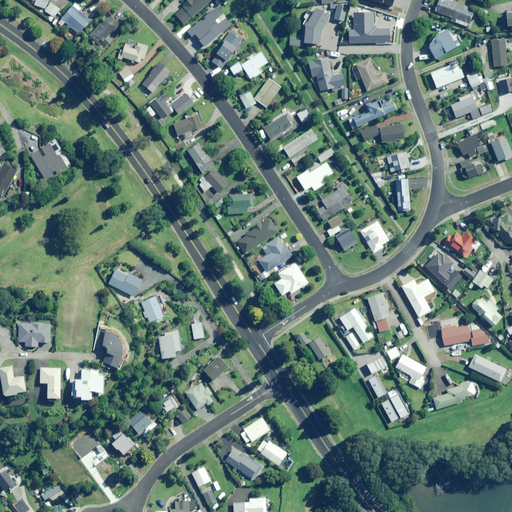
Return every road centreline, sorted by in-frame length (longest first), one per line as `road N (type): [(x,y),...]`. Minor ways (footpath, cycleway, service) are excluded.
road 1 (secondary): [(0,23),(110,124),(255,337)]
road 2 (residential): [(130,0),(212,89),(342,286)]
road 3 (residential): [(432,214),(438,158),(406,54),(417,0)]
road 4 (residential): [(135,511),(172,453),(283,381)]
road 5 (secondary): [(283,381),(375,511)]
road 6 (residential): [(342,286),(399,260),(432,214)]
